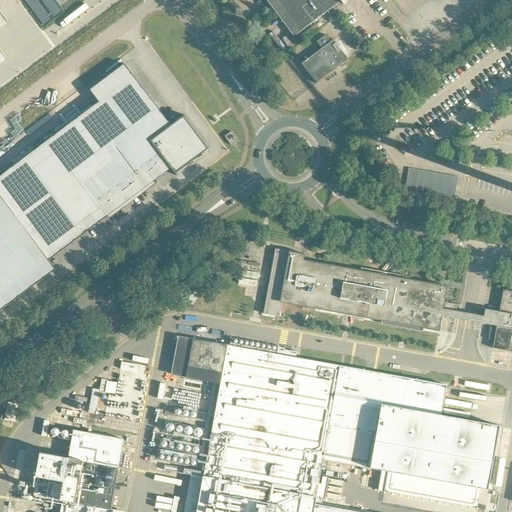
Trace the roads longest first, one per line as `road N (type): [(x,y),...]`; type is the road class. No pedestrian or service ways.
road 1 (unknown): [(127,22),(212,129),(211,143),(29,288)]
road 2 (tertiary): [(0,368),(207,212)]
road 3 (unknown): [(419,153),(395,138),(396,121),(511,34)]
road 4 (tertiary): [(357,100),(491,0)]
road 5 (unknown): [(419,153),(511,72)]
road 6 (tertiary): [(393,234),(511,255)]
